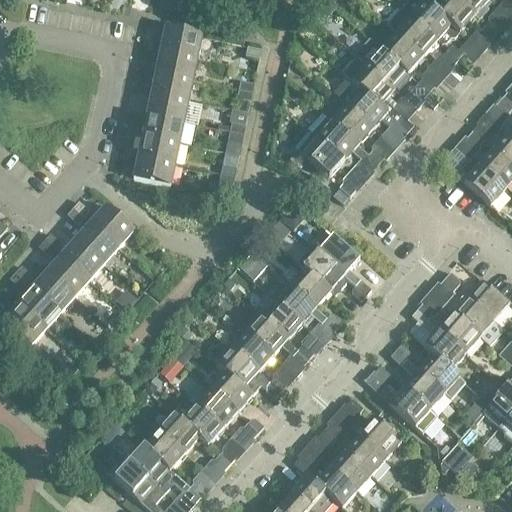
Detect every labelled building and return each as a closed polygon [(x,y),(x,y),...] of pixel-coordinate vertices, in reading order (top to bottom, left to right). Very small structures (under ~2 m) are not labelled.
[(459,36),(423,4),(418,0),(412,0),(401,13),(436,44),(441,48),(444,48),(450,42),(454,41),(459,36)] [(473,20),(451,0),(426,0),(423,4),(459,36),(473,20)] [(488,4),(483,0),(451,0),(473,20),(488,4)] [(436,44),(401,13),(386,30),(394,37),(421,61),(436,44)] [(494,38),(500,32),(491,25),(487,25),(483,29),(494,38)] [(494,38),(483,29),(480,32),(480,36),(489,44),(494,38)] [(164,32),(160,54),(196,62),(200,40),(164,32)] [(421,61),(394,37),(380,53),(407,77),(421,61)] [(247,50),(245,58),(259,61),(261,53),(247,50)] [(457,63),(462,57),(453,50),(449,50),(446,54),(457,63)] [(407,77),(380,53),(365,69),(392,93),(407,77)] [(196,62),(160,54),(155,75),(191,83),(196,62)] [(457,63),(446,54),(443,57),(442,62),(451,69),(457,63)] [(259,61),(245,58),(241,57),(238,71),(256,74),(259,61)] [(343,79),(350,85),(407,135),(412,129),(404,121),(383,103),(392,93),(365,69),(358,62),(343,79)] [(191,83),(155,75),(151,96),(187,104),(191,83)] [(428,96),(433,90),(424,82),(420,82),(417,86),(428,96)] [(238,93),(252,96),(254,87),(239,84),(238,93)] [(407,135),(350,85),(336,101),(345,109),(371,133),(381,122),(393,133),(402,141),(407,135)] [(428,96),(417,86),(413,90),(414,94),(422,101),(428,96)] [(236,101),(250,104),(252,96),(238,93),(236,101)] [(511,109),(511,101),(505,95),(500,101),(511,111),(511,109)] [(187,104),(151,96),(146,117),(182,125),(187,104)] [(511,111),(500,101),(494,107),(503,115),(507,115),(511,111)] [(345,109),(330,125),(357,149),(371,133),(345,109)] [(182,125),(146,117),(142,138),(178,146),(182,125)] [(357,149),(330,125),(323,118),(308,135),(342,165),(357,149)] [(229,135),(243,138),(245,129),(230,126),(229,135)] [(485,140),(485,136),(476,128),(471,134),(482,144),(485,140)] [(482,144),(471,134),(465,140),(474,148),(478,147),(482,144)] [(227,143),(241,146),(243,138),(229,135),(227,143)] [(342,165),(308,135),(293,151),(327,182),(342,165)] [(511,140),(506,136),(492,152),(511,170),(511,140)] [(178,146),(142,138),(137,159),(173,167),(178,146)] [(511,182),(511,170),(492,152),(477,168),(504,192),(511,182)] [(239,159),(213,154),(210,166),(222,168),(220,177),(234,180),(236,171),(239,159)] [(378,168),(383,162),(375,154),(370,154),(367,158),(378,168)] [(378,168),(367,158),(364,161),(364,166),(372,174),(378,168)] [(173,167),(137,159),(133,181),(169,189),(173,167)] [(504,192),(477,168),(468,179),(447,160),(441,167),(462,185),(489,209),(504,192)] [(234,180),(220,177),(218,185),(209,183),(206,195),(228,200),(231,188),(232,188),(234,180)] [(348,201),(354,194),(346,187),(341,187),(338,191),(348,201)] [(89,214),(79,205),(73,211),(83,221),(89,214)] [(105,210),(90,227),(118,252),(132,235),(105,210)] [(83,221),(73,211),(67,218),(78,227),(83,221)] [(118,252),(90,227),(76,243),(103,268),(118,252)] [(61,246),(50,237),(44,243),(55,253),(61,246)] [(331,238),(316,255),(343,279),(358,262),(331,238)] [(55,253),(44,243),(38,250),(49,260),(55,253)] [(103,268),(76,243),(61,259),(89,284),(103,268)] [(343,279),(316,255),(302,271),(329,295),(343,279)] [(89,284),(61,259),(47,275),(74,300),(89,284)] [(32,279),(21,269),(15,275),(26,285),(32,279)] [(302,271),(287,288),(314,312),(329,295),(302,271)] [(26,285),(15,275),(9,282),(20,292),(26,285)] [(74,300),(47,275),(32,291),(60,316),(74,300)] [(459,287),(459,283),(450,275),(445,281),(456,291),(459,287)] [(456,291),(445,281),(440,287),(448,294),(453,294),(456,291)] [(508,308),(482,284),(467,301),(503,333),(505,330),(496,322),(508,308)] [(365,299),(370,293),(362,286),(357,285),(354,289),(365,299)] [(314,312),(287,288),(273,304),(300,328),(314,312)] [(365,299),(354,289),(351,293),(351,297),(360,305),(365,299)] [(60,316),(32,291),(18,307),(46,332),(60,316)] [(503,333),(467,301),(452,317),(479,341),(488,349),(503,333)] [(300,328),(273,304),(259,319),(258,320),(307,364),(313,357),(304,350),(300,350),(297,353),(286,343),(300,328)] [(46,332),(18,307),(3,323),(31,348),(46,332)] [(464,357),(438,333),(427,323),(431,319),(430,315),(421,307),(411,319),(432,339),(423,349),(432,356),(458,381),(459,380),(451,372),(464,357)] [(235,329),(244,337),(244,336),(271,360),(280,350),(302,369),(307,364),(258,320),(259,319),(250,311),(235,329)] [(479,341),(452,317),(438,333),(464,357),(479,341)] [(336,331),(341,325),(333,318),(328,318),(325,321),(336,331)] [(336,331),(325,321),(322,325),(322,329),(331,337),(336,331)] [(271,360),(244,336),(244,337),(229,352),(278,396),(284,390),(276,382),(271,382),(268,385),(257,376),(271,360)] [(407,363),(410,360),(410,355),(401,347),(396,353),(407,363)] [(229,352),(215,369),(223,376),(250,400),(260,389),(265,389),(265,394),(273,401),(278,396),(229,352)] [(407,363),(396,353),(390,359),(399,367),(404,366),(407,363)] [(458,381),(432,356),(417,373),(444,397),(451,403),(465,387),(458,381)] [(389,382),(392,379),(381,369),(376,375),(384,383),(389,382)] [(444,397),(417,373),(403,388),(430,413),(444,397)] [(250,400),(223,376),(209,392),(236,416),(250,400)] [(487,409),(504,424),(511,415),(511,381),(511,382),(487,409)] [(430,413),(403,388),(388,405),(415,429),(430,413)] [(236,416),(209,392),(194,408),(221,433),(236,416)] [(469,414),(478,420),(488,404),(479,398),(469,414)] [(359,416),(362,412),(351,402),(346,408),(354,416),(359,416)] [(172,417),(171,417),(198,441),(206,449),(221,433),(194,408),(180,424),(172,417)] [(511,445),(511,415),(504,424),(499,430),(505,436),(504,438),(511,445)] [(198,441),(171,417),(157,433),(183,457),(198,441)] [(257,436),(263,430),(255,422),(250,422),(247,426),(257,436)] [(400,446),(373,422),(358,438),(385,463),(400,446)] [(257,436),(247,426),(244,429),(244,434),(252,441),(257,436)] [(333,445),(336,441),(336,437),(327,429),(322,435),(333,445)] [(183,457),(157,433),(142,449),(169,473),(183,457)] [(333,445),(322,435),(317,440),(326,449),(330,448),(333,445)] [(385,463),(358,438),(344,454),(370,479),(385,463)] [(456,446),(443,462),(463,480),(477,464),(456,446)] [(169,473),(142,449),(128,466),(154,489),(169,473)] [(228,468),(234,462),(226,454),(221,455),(217,459),(228,468)] [(370,479),(344,454),(329,471),(356,495),(370,479)] [(228,468),(217,459),(215,462),(215,466),(223,473),(228,468)] [(305,477),(308,473),(308,469),(299,461),(294,467),(305,477)] [(154,489),(128,466),(113,482),(139,506),(154,489)] [(356,495),(329,471),(315,486),(307,478),(306,479),(342,511),(356,495)] [(342,511),(306,479),(292,495),(310,511),(325,511),(333,504),(341,511),(342,511)] [(199,501),(205,494),(196,487),(192,487),(188,491),(199,501)] [(199,501),(188,491),(185,494),(185,499),(194,506),(199,501)] [(310,511),(292,495),(277,511),(310,511)]
